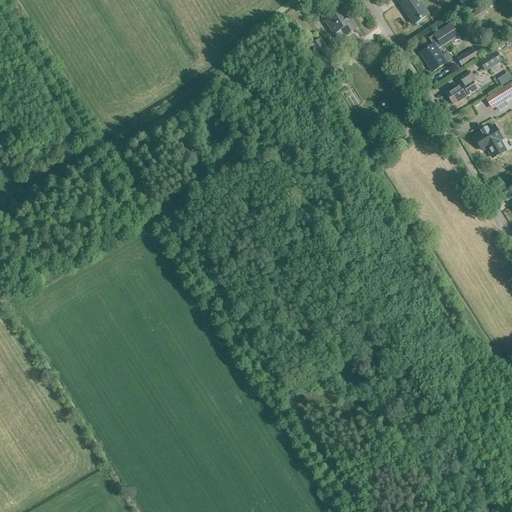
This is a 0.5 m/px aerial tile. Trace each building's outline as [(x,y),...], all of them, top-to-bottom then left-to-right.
[(418,0),(404,0),(399,4),(413,25),(428,14),(418,0)] [(334,34),(341,29),(345,36),(357,29),(344,9),(325,21),(334,34)] [(433,45),(420,53),(432,72),(451,60),(447,53),(443,56),(438,49),(457,37),(450,26),(429,39),(433,45)] [(321,38),(312,45),(310,45),(313,50),(311,51),(328,75),(340,66),(321,38)] [(453,46),(448,49),(453,58),(458,55),(453,46)] [(461,66),(478,56),(474,49),(457,59),(461,66)] [(486,72),(502,62),(497,52),(480,62),(486,72)] [(446,94),(453,105),(477,90),(477,89),(474,91),(471,85),(476,82),(469,71),(457,80),(460,85),(446,94)] [(507,96),(511,92),(511,82),(486,99),(491,107),(503,100),(503,99),(508,97),(507,96)] [(505,151),(499,141),(502,139),(494,126),(474,138),(482,151),(487,148),(493,158),(505,151)]
